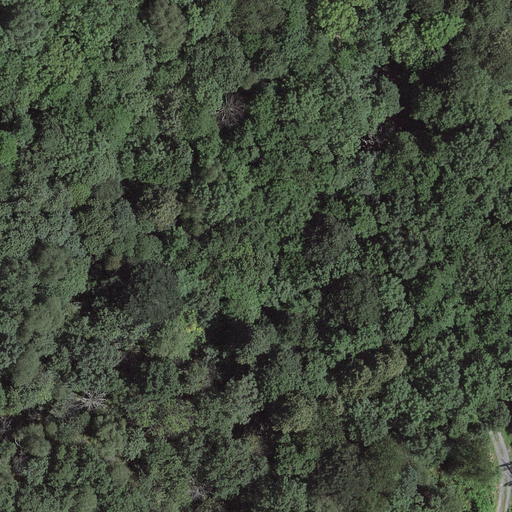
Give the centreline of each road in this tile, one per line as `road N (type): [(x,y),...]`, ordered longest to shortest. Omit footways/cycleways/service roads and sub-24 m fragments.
road 1 (track): [(408,98),(461,338),(507,470),(501,511)]
road 2 (track): [(292,0),(372,83),(408,98)]
